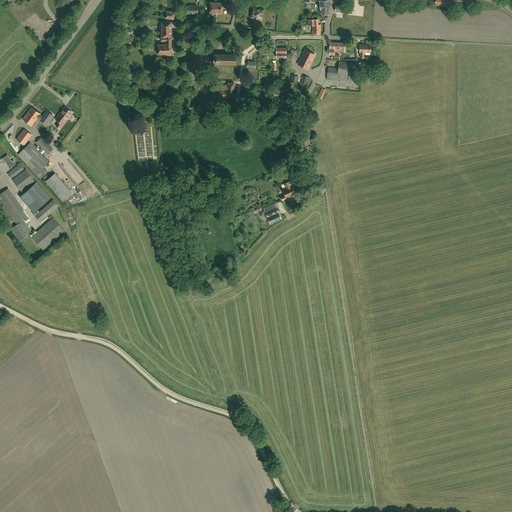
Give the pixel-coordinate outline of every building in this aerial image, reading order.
[(217,12),(217,14),(223,14),(223,7),(230,8),(230,0),(223,0),(223,3),(216,2),(215,6),(219,7),(219,9),(217,9),(217,12)] [(328,9),(329,9),(328,0),(318,1),(318,5),(320,5),(320,9),(321,9),(322,14),(328,14),(328,9)] [(215,6),(216,2),(210,2),(209,13),(217,14),(217,12),(217,9),(219,9),(219,7),(215,6)] [(187,13),(198,13),(198,5),(187,6),(187,13)] [(261,19),(263,10),(253,8),(252,13),(251,17),(255,18),(258,19),(258,18),(261,19)] [(173,19),(174,12),(166,11),(165,18),(173,19)] [(312,34),(321,34),(320,25),(318,25),(318,19),(307,20),(308,26),(312,25),(312,31),(312,34)] [(166,43),(171,43),(172,21),(161,21),(161,38),(161,40),(166,40),(166,43)] [(340,55),(334,55),(334,51),(344,52),(345,43),(330,42),(329,55),(331,55),(331,59),(339,59),(340,55)] [(171,55),(171,43),(166,43),(166,44),(157,44),(157,54),(167,54),(167,55),(171,55)] [(370,52),(371,45),(360,44),(359,52),(360,52),(360,57),(364,58),(364,52),(370,52)] [(286,57),(286,48),(276,48),(276,57),(286,57)] [(292,60),(297,51),(292,48),(287,57),(292,60)] [(308,69),(315,55),(305,49),(297,64),(308,69)] [(193,62),(189,62),(189,70),(196,70),(196,64),(207,64),(207,53),(193,53),(193,62)] [(235,55),(236,54),(235,54),(230,54),(230,53),(229,53),(229,54),(225,54),(225,53),(224,53),(224,54),(220,54),(220,53),(219,53),(219,54),(214,54),(215,53),(214,53),(214,54),(212,54),(212,55),(213,55),(213,62),(212,62),(212,63),(213,63),(213,64),(214,64),(214,63),(219,63),(219,64),(219,63),(224,63),(224,64),(224,63),(229,63),(229,64),(229,63),(234,63),(235,64),(236,64),(235,63),(235,55)] [(347,80),(349,62),(339,61),(338,69),(328,67),(327,79),(337,80),(337,79),(347,80)] [(296,84),(298,76),(292,74),(289,82),(296,84)] [(307,84),(309,77),(302,75),(300,82),(307,84)] [(234,98),(234,83),(228,83),(228,86),(220,85),(220,90),(219,90),(218,97),(234,98)] [(326,90),(324,89),(322,88),(317,97),(322,99),(326,90)] [(65,107),(55,119),(59,122),(56,126),(60,129),(72,112),(65,107)] [(37,118),(40,115),(40,114),(31,108),(23,119),(32,126),(37,118)] [(53,115),(48,111),(47,111),(42,117),(40,115),(37,118),(46,125),(53,115)] [(23,145),(31,135),(24,129),(16,139),(23,145)] [(53,149),(48,144),(41,137),(36,143),(41,148),(38,150),(30,142),(17,155),(26,164),(25,164),(40,179),(44,176),(48,172),(43,167),(49,161),(42,154),(44,151),(48,155),(53,149)] [(7,155),(2,158),(10,168),(15,164),(7,155)] [(11,179),(24,169),(19,164),(7,173),(11,179)] [(12,180),(14,182),(22,192),(35,181),(26,169),(12,180)] [(45,181),(48,185),(62,201),(71,193),(54,173),(45,181)] [(87,192),(91,188),(84,180),(80,184),(87,192)] [(286,198),(296,194),(292,185),(291,185),(289,181),(284,183),(286,188),(282,189),(285,195),(280,197),(282,200),(287,198),(286,198)] [(34,212),(50,197),(37,182),(20,197),(34,212)] [(32,232),(23,219),(28,216),(8,188),(0,193),(0,198),(1,200),(0,200),(0,206),(11,222),(14,220),(17,224),(11,228),(20,241),(32,232)] [(40,222),(48,215),(59,206),(53,199),(35,216),(40,222)] [(270,224),(281,219),(278,212),(276,207),(274,203),(264,208),(270,224)] [(44,250),(48,247),(65,231),(53,217),(31,236),(44,250)]
